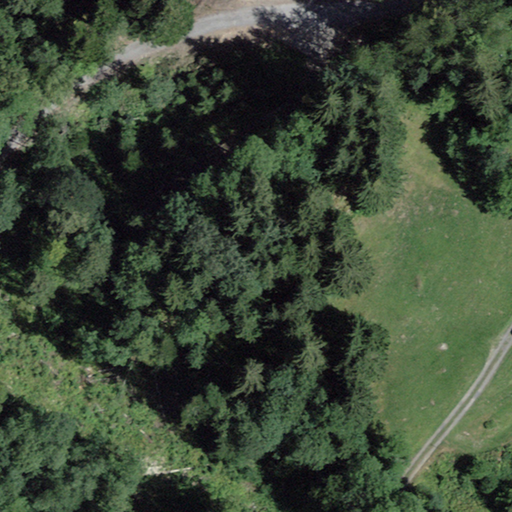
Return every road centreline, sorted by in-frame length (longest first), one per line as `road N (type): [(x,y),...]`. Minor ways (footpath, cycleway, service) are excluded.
road 1 (track): [(495,0),(212,16),(122,37),(68,63),(0,161)]
road 2 (track): [(376,511),(511,333)]
